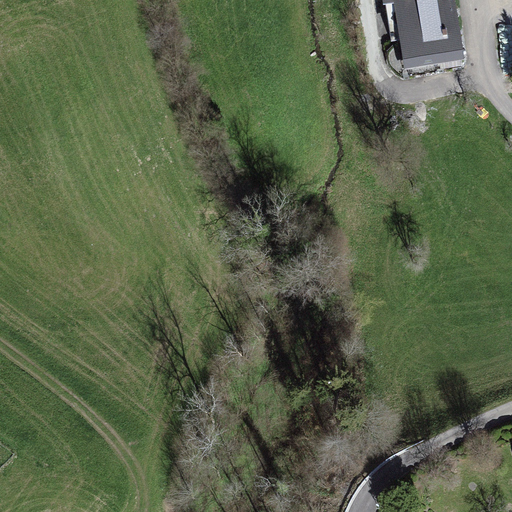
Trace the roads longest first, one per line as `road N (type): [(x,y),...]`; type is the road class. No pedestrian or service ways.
road 1 (unclassified): [(355,511),(394,464),(511,409)]
road 2 (track): [(486,70),(415,91),(389,80),(367,48),(359,0)]
